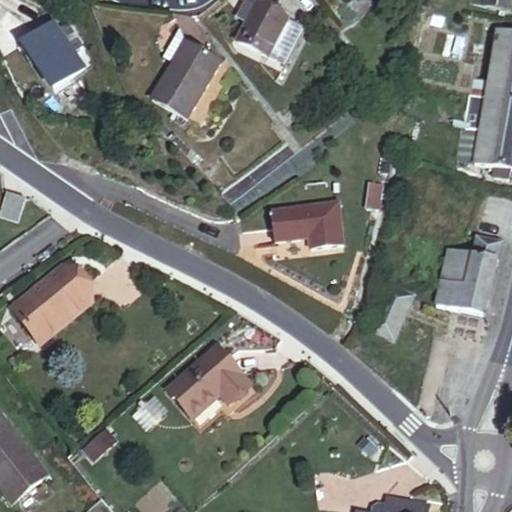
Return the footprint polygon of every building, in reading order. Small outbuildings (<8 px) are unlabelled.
[(287,6),(277,0),(247,0),(239,14),(257,23),(277,30),(287,6)] [(511,21),(511,0),(505,0),(501,19),(511,21)] [(277,30),(257,23),(239,60),(274,75),(272,83),(290,91),(312,44),(277,30)] [(178,69),(191,52),(188,33),(167,61),(178,69)] [(29,103),(57,86),(28,40),(1,57),(29,103)] [(511,117),(511,43),(498,94),(487,91),(491,69),(482,67),(472,108),(498,114),(511,117)] [(224,74),(191,52),(153,103),(187,127),(224,74)] [(490,146),(511,150),(511,117),(498,114),(490,146)] [(511,179),(511,150),(490,146),(484,172),(511,179)] [(238,214),(288,180),(272,157),(222,191),(238,214)] [(381,225),(391,192),(375,188),(367,220),(381,225)] [(29,240),(35,216),(7,211),(2,234),(29,240)] [(358,270),(348,213),(276,226),(284,267),(313,262),(317,277),(358,270)] [(444,318),(488,326),(505,256),(488,252),(482,272),(458,266),(444,318)] [(47,348),(90,308),(64,279),(20,320),(47,348)] [(394,355),(423,306),(399,294),(371,341),(394,355)] [(231,425),(254,406),(220,367),(172,407),(194,437),(221,416),(231,425)] [(0,474),(10,487),(41,463),(2,414),(0,414),(0,474)] [(105,428),(82,448),(93,460),(116,440),(105,428)]
